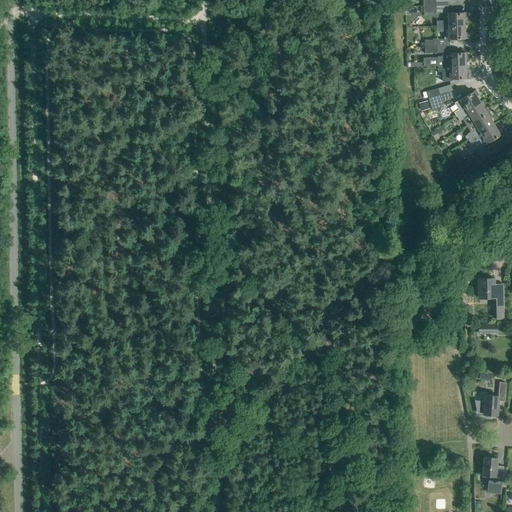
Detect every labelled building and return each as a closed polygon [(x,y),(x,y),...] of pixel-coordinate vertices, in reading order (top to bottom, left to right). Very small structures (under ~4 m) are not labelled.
[(436,27),(464,26),(464,18),(466,18),(466,13),(443,14),(443,21),(436,21),(436,27)] [(464,26),(436,27),(436,32),(444,32),(444,40),(466,39),(466,33),(464,33),(464,26)] [(423,67),(437,67),(465,66),(465,58),(467,58),(467,53),(442,54),(442,61),(437,61),(437,58),(423,58),(423,67)] [(465,66),(437,67),(438,72),(441,72),(442,82),(451,81),(451,79),(468,79),(468,73),(465,73),(465,66)] [(438,89),(426,93),(428,100),(440,96),(438,89)] [(480,102),(477,97),(479,96),(475,91),(454,104),(458,110),(454,113),(456,117),(480,102)] [(443,107),(440,96),(428,100),(431,111),(443,107)] [(427,101),(418,103),(420,109),(429,107),(427,101)] [(466,126),(489,112),(486,108),(485,109),(480,102),(456,117),(459,122),(463,120),(466,126)] [(494,124),(490,118),(492,117),(489,112),(466,126),(470,133),(467,134),(470,139),(494,124)] [(502,134),(499,129),(498,130),(494,124),(470,139),(473,144),(479,140),(483,146),(502,134)] [(430,134),(432,137),(444,130),(442,126),(430,134)] [(480,156),(477,150),(466,157),(473,167),(484,160),(482,155),(480,156)] [(494,284),(494,278),(478,279),(478,291),(478,297),(479,297),(479,299),(495,298),(496,320),(504,320),(503,284),(494,284)] [(423,311),(439,311),(438,296),(422,296),(423,311)] [(479,334),(497,334),(497,324),(479,325),(479,334)] [(483,412),(483,415),(497,416),(498,401),(504,402),(506,383),(499,383),(498,396),(485,395),(484,401),(476,400),(477,412),(483,412)] [(502,481),(503,467),(497,466),(497,458),(484,457),(482,476),(491,477),(491,480),(488,480),(487,494),(501,495),(502,481)]
